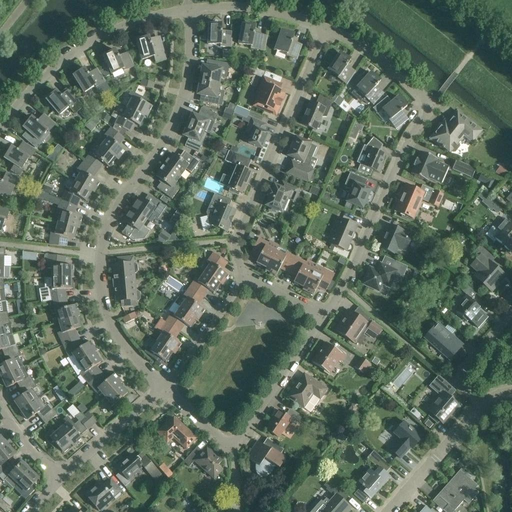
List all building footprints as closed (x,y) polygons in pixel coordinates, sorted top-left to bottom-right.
[(231,47),(231,32),(222,32),(221,31),(221,25),(208,24),(207,45),(220,45),(220,47),(231,47)] [(240,38),(238,44),(251,47),(250,48),(261,50),(264,51),(267,36),(264,36),(254,34),(254,33),(255,27),(242,24),(240,38)] [(281,31),(275,50),(286,54),(286,56),(296,60),(301,45),(292,42),(292,41),(294,35),(281,31)] [(149,37),(136,40),(141,60),(154,57),(155,63),(166,60),(160,41),(151,44),(151,43),(150,43),(149,37)] [(115,50),(103,56),(111,74),(123,69),(124,71),(133,67),(127,53),(121,56),(122,58),(120,59),(118,56),(115,50)] [(346,84),(355,72),(347,66),(347,65),(350,60),(339,53),(328,70),(338,77),(337,78),(346,84)] [(200,72),(199,80),(218,84),(219,77),(226,78),(229,64),(210,61),(209,68),(203,67),(202,72),(200,72)] [(94,86),(100,95),(109,89),(105,82),(97,69),(88,74),(87,74),(84,69),(73,76),(84,93),(94,86)] [(109,75),(106,69),(100,72),(104,77),(109,75)] [(370,102),(373,105),(383,94),(376,87),(376,86),(380,81),(370,73),(364,79),(360,75),(351,85),(356,90),(357,88),(366,96),(363,100),(368,104),(370,102)] [(257,97),(253,106),(263,110),(276,116),(280,107),(282,101),(285,96),(282,94),(278,93),(279,91),(277,90),(280,84),(263,77),(262,79),(257,90),(259,91),(257,97)] [(152,89),(154,83),(142,80),(140,86),(152,89)] [(217,91),(218,84),(199,80),(197,89),(199,89),(198,94),(204,95),(202,102),(221,106),(224,92),(217,91)] [(56,91),(46,100),(59,115),(69,107),(74,114),(83,107),(68,90),(61,96),(60,96),(56,91)] [(131,99),(127,107),(147,117),(152,107),(143,102),(145,98),(142,97),(142,98),(131,92),(128,97),(131,99)] [(316,130),(316,129),(319,129),(321,124),(319,122),(321,117),(326,117),(332,102),(320,94),(319,95),(321,95),(317,105),(310,102),(306,111),(308,111),(306,116),(304,115),(301,124),(316,130)] [(344,100),(339,96),(334,103),(339,107),(344,100)] [(391,103),(382,110),(390,119),(389,121),(396,129),(407,119),(402,113),(407,108),(406,107),(398,97),(391,103)] [(115,125),(113,129),(118,134),(121,128),(122,128),(126,130),(128,131),(132,123),(134,124),(139,127),(140,126),(141,126),(144,121),(143,120),(144,116),(147,118),(147,117),(127,107),(123,115),(120,114),(115,125)] [(249,112),(236,107),(234,113),(247,118),(249,112)] [(209,134),(215,121),(218,115),(201,108),(198,116),(192,114),(187,125),(204,132),(209,134)] [(472,143),(476,138),(481,131),(457,112),(448,123),(444,120),(430,139),(443,149),(444,147),(450,152),(451,151),(453,152),(455,152),(459,147),(459,144),(457,143),(463,135),(472,143)] [(27,131),(22,137),(35,148),(39,142),(38,141),(47,132),(48,133),(55,124),(44,114),(37,122),(36,121),(36,122),(31,117),(23,127),(27,131)] [(92,118),(88,123),(95,128),(100,121),(94,117),(92,118)] [(265,141),(268,142),(270,136),(268,135),(268,134),(263,131),(266,125),(251,118),(245,132),(252,135),(248,144),(262,149),(265,141)] [(355,120),(352,128),(359,131),(361,132),(363,127),(357,122),(355,120)] [(204,132),(187,125),(182,136),(188,138),(184,147),(198,152),(204,140),(201,139),(204,132)] [(104,137),(107,139),(100,147),(118,160),(125,151),(117,145),(118,143),(123,137),(111,128),(104,137)] [(291,161),(286,173),(308,183),(309,183),(310,183),(311,183),(311,182),(312,182),(313,181),(313,180),(314,180),(314,179),(314,178),(314,177),(314,176),(313,176),(313,175),(312,175),(312,174),(311,174),(313,171),(306,168),(311,158),(315,148),(315,147),(310,145),(310,143),(295,137),(287,156),(294,159),(293,162),(291,161)] [(361,153),(357,163),(360,164),(358,171),(370,176),(372,170),(380,173),(383,166),(381,165),(385,155),(379,152),(382,145),(373,138),(366,146),(364,146),(361,153)] [(4,158),(14,165),(11,170),(19,176),(23,170),(21,169),(28,159),(29,160),(35,151),(23,142),(17,151),(17,150),(16,150),(11,147),(4,158)] [(84,161),(96,170),(101,164),(102,163),(108,168),(109,167),(110,168),(114,163),(113,162),(115,159),(118,160),(100,147),(94,154),(92,152),(84,161)] [(52,151),(47,158),(54,162),(59,155),(52,151)] [(172,154),(164,165),(180,177),(186,169),(191,173),(199,162),(184,151),(178,159),(172,154)] [(252,172),(247,170),(251,160),(228,151),(224,161),(235,166),(230,178),(231,179),(227,188),(229,188),(228,192),(238,196),(239,193),(242,194),(246,185),(247,185),(252,172)] [(429,179),(441,184),(448,167),(436,162),(437,159),(420,152),(417,159),(416,159),(413,166),(414,166),(411,174),(424,179),(428,181),(429,179)] [(205,161),(210,164),(213,159),(208,156),(207,158),(205,161)] [(84,161),(76,171),(80,174),(75,182),(94,193),(100,183),(91,177),(92,176),(96,170),(84,161)] [(456,161),(452,169),(472,178),(476,169),(456,161)] [(175,184),(180,177),(164,165),(156,176),(162,181),(157,188),(172,199),(180,188),(175,184)] [(501,178),(507,172),(501,167),(495,173),(501,178)] [(20,179),(6,173),(2,182),(1,182),(0,181),(0,196),(8,200),(14,188),(15,189),(20,179)] [(351,191),(346,202),(362,209),(363,208),(364,208),(366,206),(364,205),(370,190),(364,187),(367,180),(350,173),(344,187),(351,191)] [(489,177),(486,184),(492,187),(495,180),(489,177)] [(268,196),(270,197),(266,205),(271,207),(270,209),(271,211),(274,212),(276,212),(277,210),(281,212),(287,199),(294,202),(299,189),(281,181),(279,188),(274,186),(272,192),(270,191),(268,196)] [(61,200),(75,206),(78,199),(79,198),(86,202),(86,201),(87,202),(91,196),(89,195),(91,192),(94,193),(75,182),(70,190),(66,188),(61,200)] [(319,182),(316,188),(322,191),(325,184),(319,182)] [(395,211),(413,219),(414,217),(417,216),(419,211),(418,209),(422,199),(430,203),(430,204),(438,207),(443,194),(430,189),(428,195),(406,185),(405,186),(404,187),(402,190),(403,192),(395,211)] [(44,186),(41,192),(50,195),(51,191),(50,189),(44,186)] [(312,186),(309,193),(319,198),(322,191),(316,188),(312,186)] [(44,200),(47,201),(49,195),(39,191),(35,202),(40,204),(42,201),(44,200)] [(482,193),(477,198),(482,202),(481,203),(491,212),(492,211),(497,215),(502,210),(497,206),(482,193)] [(227,232),(236,211),(228,208),(231,201),(230,201),(225,198),(214,194),(210,204),(216,207),(215,215),(209,216),(210,230),(220,229),(227,232)] [(162,197),(160,200),(167,205),(169,202),(162,197)] [(134,206),(131,210),(147,220),(151,223),(155,217),(156,215),(159,217),(166,207),(155,199),(151,205),(144,201),(140,198),(138,200),(136,201),(133,205),(134,206)] [(57,223),(79,229),(82,218),(72,215),(72,213),(75,206),(61,200),(56,213),(60,214),(57,223)] [(9,210),(0,207),(0,231),(0,232),(4,220),(6,220),(9,210)] [(184,212),(184,211),(179,208),(176,214),(181,217),(184,212)] [(125,218),(124,221),(135,228),(128,238),(132,240),(144,239),(149,232),(145,229),(146,227),(143,226),(147,220),(131,210),(130,212),(128,212),(125,216),(125,218)] [(346,251),(351,240),(357,226),(340,218),(336,227),(335,227),(333,232),(329,244),(337,247),(336,248),(343,251),(344,250),(346,251)] [(493,241),(495,239),(510,253),(511,250),(511,231),(511,226),(503,219),(488,237),(493,241)] [(49,245),(64,247),(65,239),(66,238),(73,239),(75,239),(77,233),(75,233),(76,228),(79,229),(57,223),(55,232),(51,232),(49,245)] [(383,237),(379,248),(380,248),(394,254),(397,248),(402,250),(406,251),(413,236),(409,234),(404,232),(389,225),(383,237)] [(258,238),(251,252),(260,256),(258,258),(256,263),(257,263),(256,265),(262,268),(262,266),(266,268),(265,270),(265,271),(275,251),(267,247),(268,243),(258,238)] [(275,251),(265,271),(276,276),(280,267),(289,271),(296,257),(286,252),(284,256),(275,251)] [(210,265),(204,273),(222,285),(229,275),(222,271),(227,263),(226,262),(213,253),(207,262),(210,265)] [(51,278),(73,278),(73,266),(63,266),(62,264),(63,257),(46,255),(44,256),(44,261),(45,262),(47,263),(47,268),(51,269),(51,278)] [(480,255),(471,266),(478,272),(474,277),(491,292),(505,276),(488,261),(487,262),(480,255)] [(115,265),(113,265),(114,281),(134,279),(134,274),(136,273),(137,271),(137,265),(135,263),(133,264),(132,257),(117,259),(118,262),(115,262),(115,265)] [(296,257),(289,271),(297,275),(296,277),(294,282),(293,282),(294,283),(293,284),(299,287),(300,285),(303,287),(302,290),(303,290),(313,270),(307,268),(304,266),(306,263),(296,257)] [(370,268),(363,284),(378,291),(382,284),(389,287),(393,277),(400,280),(405,268),(393,262),(384,258),(381,265),(380,264),(377,272),(370,268)] [(313,270),(303,290),(313,295),(318,286),(326,290),(330,292),(335,284),(330,282),(334,275),(324,269),(321,275),(313,270)] [(196,278),(189,288),(202,296),(204,298),(209,290),(213,293),(214,292),(215,293),(219,288),(217,287),(220,284),(222,285),(204,273),(199,280),(196,278)] [(64,299),(63,292),(63,289),(71,289),(71,288),(72,288),(72,282),(71,282),(71,278),(73,278),(51,278),(44,278),(44,289),(38,289),(41,303),(49,301),(64,299)] [(134,279),(114,281),(113,281),(113,288),(115,288),(116,301),(121,301),(122,307),(137,305),(136,301),(138,301),(140,299),(139,293),(137,291),(135,291),(134,279)] [(178,298),(174,303),(180,307),(198,320),(205,310),(199,305),(204,298),(202,296),(189,288),(183,297),(178,298)] [(466,295),(453,310),(462,318),(467,322),(468,320),(477,328),(487,317),(477,309),(473,305),(475,303),(471,300),(466,295)] [(59,323),(80,316),(76,305),(66,308),(65,306),(64,299),(49,301),(51,314),(56,314),(59,323)] [(0,319),(8,318),(7,312),(4,301),(0,301),(0,319)] [(172,313),(165,322),(178,331),(180,332),(185,325),(190,328),(190,327),(191,328),(195,323),(194,322),(196,318),(198,320),(180,307),(175,315),(172,313)] [(340,323),(335,330),(345,337),(345,338),(348,340),(349,340),(352,342),(360,331),(361,333),(364,335),(368,329),(375,336),(381,330),(372,322),(373,321),(374,322),(374,321),(366,314),(358,307),(353,313),(348,310),(343,316),(339,322),(340,323)] [(134,313),(123,318),(125,324),(136,318),(134,313)] [(57,333),(63,345),(77,339),(74,332),(73,330),(81,328),(80,327),(82,327),(80,321),(78,321),(77,317),(80,316),(59,323),(61,331),(57,333)] [(0,338),(5,337),(12,335),(9,324),(8,318),(0,319),(0,338)] [(162,334),(156,342),(175,354),(181,344),(175,340),(180,332),(178,331),(165,322),(159,331),(162,334)] [(438,322),(424,338),(449,360),(461,347),(463,344),(455,337),(453,335),(445,328),(438,322)] [(5,337),(0,338),(0,349),(4,349),(6,355),(18,351),(12,335),(5,337)] [(78,363),(96,351),(90,342),(81,347),(80,345),(77,339),(63,345),(69,357),(73,356),(78,363)] [(148,348),(145,352),(155,359),(157,361),(159,358),(166,362),(166,361),(168,362),(171,357),(170,356),(172,353),(174,354),(175,354),(156,342),(151,350),(148,348)] [(325,342),(312,362),(324,371),(323,372),(328,376),(338,361),(340,363),(346,354),(339,349),(338,351),(325,342)] [(9,362),(0,365),(0,374),(2,378),(23,367),(19,357),(20,356),(18,351),(6,355),(9,362)] [(80,374),(88,384),(100,374),(95,369),(94,367),(100,363),(100,362),(101,361),(98,356),(96,357),(94,353),(96,352),(96,351),(78,363),(83,371),(80,374)] [(372,365),(362,358),(355,368),(365,375),(372,365)] [(408,366),(393,381),(400,388),(415,372),(408,366)] [(2,378),(0,379),(3,385),(5,384),(6,388),(19,382),(22,388),(33,382),(30,376),(28,377),(23,367),(2,378)] [(105,397),(121,383),(114,374),(106,381),(100,374),(88,384),(96,392),(99,390),(105,397)] [(296,385),(288,397),(297,404),(296,405),(300,407),(301,406),(303,408),(310,413),(320,399),(327,389),(305,375),(304,374),(296,385)] [(442,424),(452,412),(458,406),(449,398),(455,391),(438,376),(432,382),(439,387),(435,391),(440,396),(427,411),(430,414),(428,416),(437,424),(439,421),(442,424)] [(15,402),(13,403),(16,409),(19,407),(21,411),(39,398),(32,389),(36,387),(33,382),(22,388),(26,394),(14,401),(15,402)] [(121,383),(105,397),(111,405),(109,407),(112,411),(121,403),(122,403),(124,402),(121,399),(127,393),(128,392),(124,387),(123,388),(120,385),(122,383),(121,383)] [(39,398),(21,411),(27,420),(36,414),(38,412),(43,418),(52,410),(48,405),(45,407),(42,402),(39,398)] [(352,405),(347,412),(352,415),(357,408),(354,406),(352,405)] [(409,413),(417,420),(421,415),(413,408),(409,413)] [(52,410),(43,418),(47,422),(50,420),(56,415),(52,410)] [(297,424),(301,418),(289,410),(285,415),(279,410),(266,429),(278,437),(291,420),(297,424)] [(88,412),(83,416),(92,426),(96,422),(88,412)] [(83,416),(80,413),(76,417),(79,421),(74,425),(67,417),(63,421),(66,424),(58,430),(73,447),(82,439),(79,435),(80,434),(81,434),(87,429),(87,430),(92,426),(83,416)] [(167,443),(173,438),(186,449),(196,438),(173,417),(156,432),(167,443)] [(399,438),(389,449),(400,459),(410,448),(411,449),(421,438),(403,422),(393,433),(399,438)] [(73,447),(58,430),(51,437),(49,434),(45,437),(53,446),(52,447),(54,449),(57,446),(62,452),(63,452),(64,453),(69,449),(68,448),(71,445),(72,447),(73,447)] [(252,449),(246,458),(255,463),(255,465),(255,467),(255,468),(255,470),(256,471),(256,472),(257,474),(257,473),(257,474),(258,474),(258,475),(259,475),(260,476),(261,476),(262,476),(263,476),(264,476),(265,476),(266,475),(268,474),(269,472),(271,471),(272,469),(273,467),(274,465),(279,468),(286,458),(280,454),(283,450),(283,449),(267,438),(262,445),(257,441),(255,444),(252,449)] [(14,455),(7,446),(0,451),(0,474),(8,468),(4,463),(14,455)] [(192,453),(184,462),(189,467),(194,461),(214,479),(222,469),(218,465),(222,461),(206,447),(197,457),(192,453)] [(354,494),(353,495),(363,504),(368,498),(370,499),(390,477),(385,473),(391,467),(373,451),(366,458),(378,469),(374,473),(369,470),(358,482),(362,485),(361,486),(362,486),(354,495),(354,494)] [(130,482),(128,480),(143,467),(149,474),(156,468),(145,457),(139,462),(133,455),(127,460),(125,459),(116,467),(120,472),(115,476),(124,487),(130,482)] [(13,488),(17,483),(30,471),(28,469),(29,468),(24,463),(23,464),(21,462),(12,472),(8,468),(0,474),(0,477),(3,481),(4,480),(13,488)] [(168,469),(164,473),(168,478),(172,474),(168,469)] [(438,497),(433,502),(444,511),(452,511),(464,500),(468,504),(478,493),(474,489),(477,486),(469,479),(470,478),(460,469),(455,475),(447,484),(437,495),(438,497)] [(17,483),(14,486),(25,497),(32,491),(31,490),(34,487),(32,485),(34,483),(35,484),(38,481),(37,480),(38,479),(30,471),(17,483)] [(99,510),(105,505),(113,498),(115,499),(121,494),(119,493),(121,491),(110,479),(103,486),(99,482),(85,494),(99,510)] [(346,511),(350,508),(343,502),(348,496),(329,479),(324,485),(327,488),(326,489),(334,497),(330,502),(326,499),(322,502),(321,501),(310,511),(346,511)] [(0,507),(5,511),(9,507),(0,498),(0,507)]
